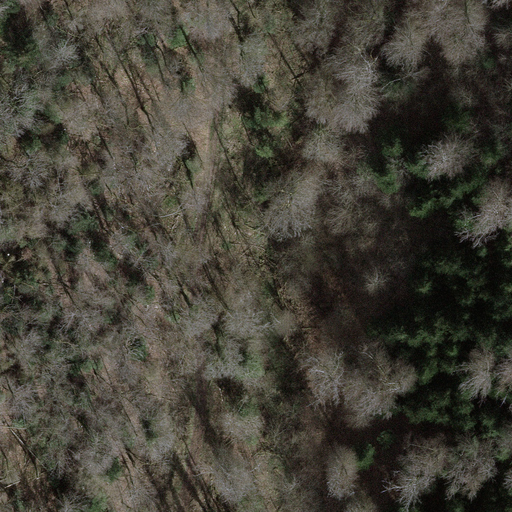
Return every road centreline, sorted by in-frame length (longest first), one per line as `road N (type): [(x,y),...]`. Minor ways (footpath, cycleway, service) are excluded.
road 1 (track): [(336,511),(312,248),(351,0)]
road 2 (track): [(187,511),(201,421),(200,225),(224,0)]
